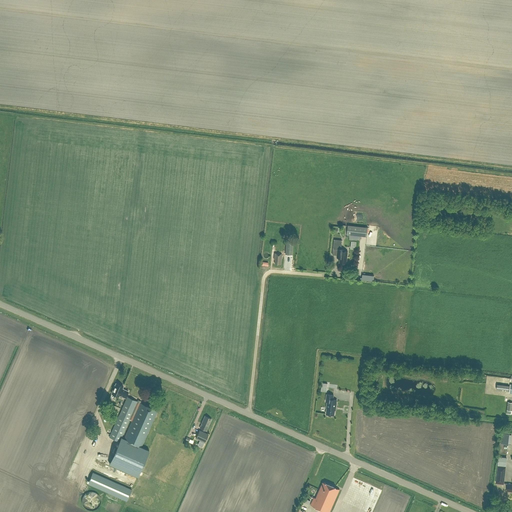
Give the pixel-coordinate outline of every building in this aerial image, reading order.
[(347,234),(367,237),(368,228),(367,227),(348,225),(347,234)] [(344,249),(341,249),(342,240),(334,239),(333,248),(337,249),(337,257),(340,257),(339,262),(346,263),(348,251),(344,251),(344,249)] [(128,391),(123,389),(122,389),(123,386),(116,383),(115,385),(114,385),(113,387),(114,388),(111,393),(119,397),(119,395),(125,398),(128,391)] [(333,399),(334,395),(327,394),(326,401),(327,402),(326,408),(327,408),(326,414),(328,414),(328,415),(332,416),(332,415),(334,415),(335,407),(336,407),(337,400),(333,399)] [(127,396),(125,400),(119,415),(109,437),(119,441),(109,463),(138,476),(149,450),(141,446),(157,410),(140,402),(140,401),(138,400),(137,401),(128,397),(127,396)] [(206,430),(212,419),(205,416),(200,427),(206,430)] [(204,442),(208,434),(199,430),(196,438),(204,442)] [(102,452),(100,458),(109,460),(110,454),(102,452)] [(496,483),(503,483),(505,467),(498,466),(496,483)] [(127,501),(133,489),(94,472),(89,483),(127,501)] [(328,511),(329,511),(339,490),(323,482),(316,498),(314,497),(311,504),(328,511)] [(90,510),(91,510),(92,510),(93,510),(94,510),(95,509),(96,509),(97,509),(97,508),(98,508),(98,507),(99,506),(100,505),(100,504),(100,503),(101,503),(101,502),(101,501),(101,500),(101,499),(100,498),(100,497),(99,496),(99,495),(98,495),(98,494),(97,494),(97,493),(96,493),(95,492),(94,492),(93,492),(92,491),(91,491),(90,491),(90,492),(89,492),(88,492),(87,492),(87,493),(86,493),(85,494),(84,495),(83,495),(83,496),(83,497),(82,498),(82,499),(82,500),(82,501),(82,502),(82,503),(82,504),(83,505),(83,506),(84,507),(85,508),(86,509),(87,509),(88,510),(89,510),(90,510)]
